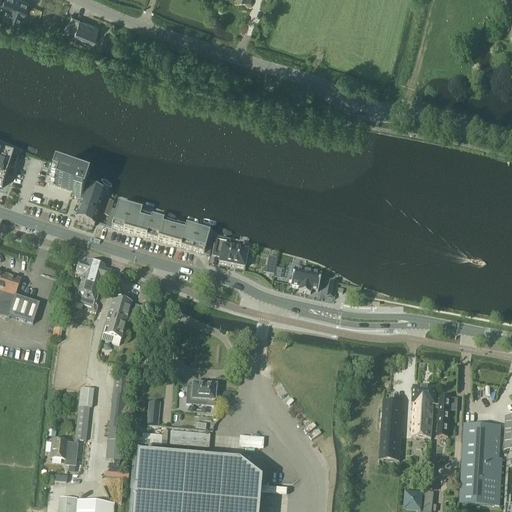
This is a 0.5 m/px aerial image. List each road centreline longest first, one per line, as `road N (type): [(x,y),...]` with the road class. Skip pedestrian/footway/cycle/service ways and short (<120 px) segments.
road 1 (tertiary): [(322,314),(0,214)]
road 2 (tertiary): [(317,84),(80,0)]
